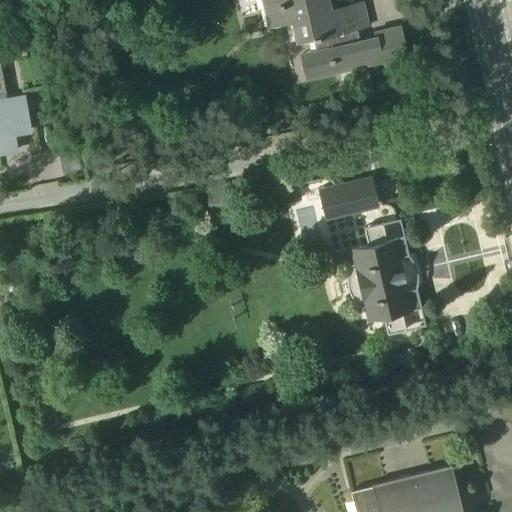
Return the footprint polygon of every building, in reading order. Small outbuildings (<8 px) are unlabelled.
[(259,0),(266,28),(289,22),(294,42),(312,38),(314,49),(298,53),(305,80),(369,65),(372,75),(411,66),(411,65),(400,24),(372,31),(372,35),(358,39),(356,29),(368,26),(363,1),(362,1),(331,8),(328,0),(259,0)] [(24,38),(41,35),(35,4),(18,8),(24,38)] [(0,155),(18,152),(18,150),(14,133),(29,130),(22,93),(6,97),(0,67),(0,155)] [(378,207),(370,175),(317,188),(325,220),(378,207)] [(386,240),(380,222),(362,227),(366,244),(349,248),(352,262),(346,264),(347,269),(345,276),(346,284),(348,292),(351,298),(354,302),(356,309),(363,307),(366,321),(382,317),(386,335),(387,335),(405,330),(401,312),(419,307),(420,307),(416,290),(415,289),(407,291),(399,257),(407,255),(403,236),(386,240)] [(371,485),(349,491),(352,500),(355,511),(461,511),(450,463),(371,483),(371,485)]
